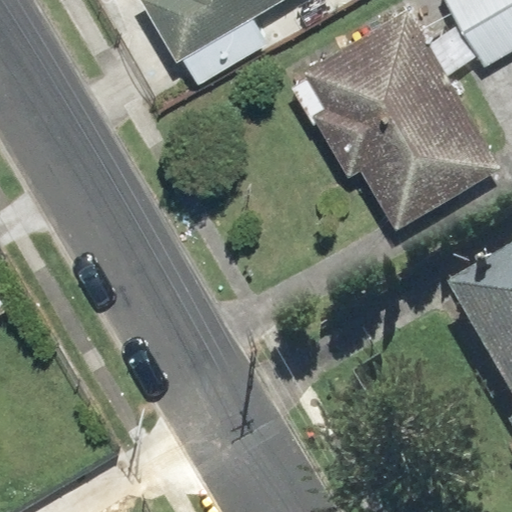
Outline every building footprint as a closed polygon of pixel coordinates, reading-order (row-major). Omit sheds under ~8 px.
[(159,0),(185,46),(268,0),(159,0)] [(511,0),(465,0),(497,52),(511,43),(511,0)] [(401,201),(499,145),(416,1),(318,58),(401,201)] [(511,263),(457,294),(511,389),(511,263)] [(0,308),(12,302),(0,282),(0,308)]
